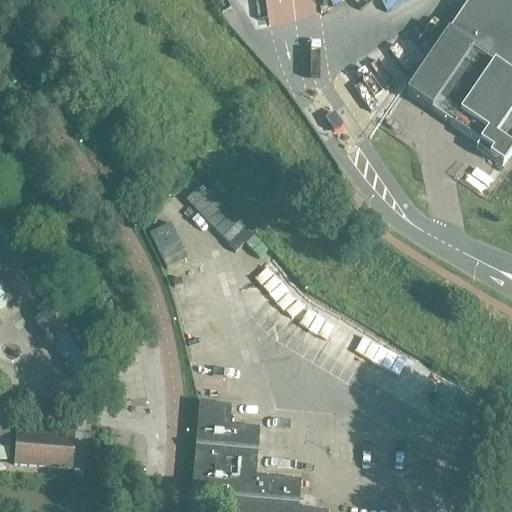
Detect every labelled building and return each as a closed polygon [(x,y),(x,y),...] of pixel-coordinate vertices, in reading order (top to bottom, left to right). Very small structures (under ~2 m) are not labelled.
[(500,164),(511,145),(511,0),(470,0),(402,104),(479,154),(473,163),(489,173),(487,177),(495,182),(505,167),(500,164)] [(343,127),(335,116),(325,123),(333,134),(336,134),(343,127)] [(202,211),(216,197),(204,184),(189,198),(202,211)] [(165,267),(186,260),(174,224),(152,232),(165,267)] [(0,310),(12,302),(0,286),(0,285),(0,310)] [(106,362),(90,340),(86,342),(58,304),(35,320),(63,359),(66,358),(72,366),(70,368),(80,381),(106,362)] [(300,511),(298,511),(300,483),(255,479),(259,431),(229,428),(231,408),(200,405),(199,405),(191,495),(192,495),(192,494),(207,496),(207,504),(236,507),(235,511),(300,511)] [(71,471),(74,442),(16,438),(14,467),(71,471)] [(0,461),(7,462),(9,441),(0,440),(0,461)] [(81,479),(85,464),(77,462),(73,477),(81,479)]
